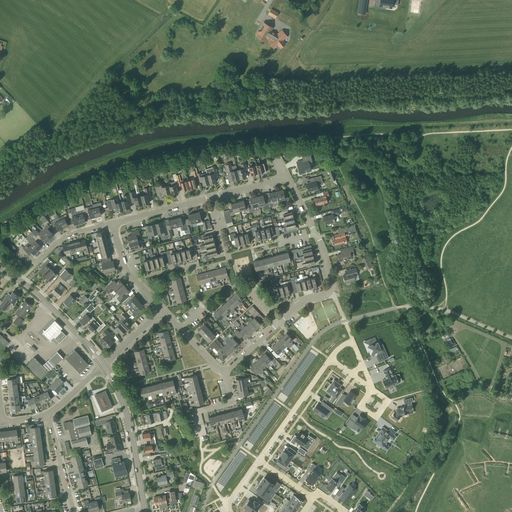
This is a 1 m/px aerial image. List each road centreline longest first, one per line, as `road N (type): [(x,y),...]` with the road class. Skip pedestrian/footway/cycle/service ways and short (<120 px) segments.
road 1 (track): [(396,307),(446,415),(433,449),(385,511)]
road 2 (residential): [(286,177),(112,224)]
road 3 (secondary): [(145,509),(125,410),(102,365)]
road 4 (secondary): [(102,365),(53,310),(0,268)]
road 5 (residential): [(277,323),(303,301),(330,293),(315,234)]
road 6 (residential): [(329,360),(258,460)]
